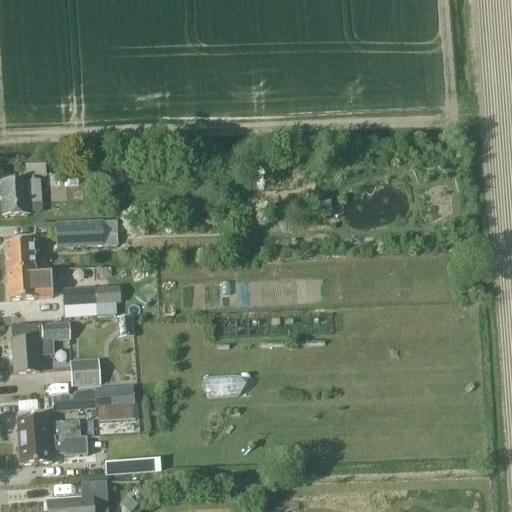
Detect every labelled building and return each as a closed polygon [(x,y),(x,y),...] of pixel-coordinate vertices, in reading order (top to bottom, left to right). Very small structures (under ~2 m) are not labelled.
[(26,178),(26,183),(26,184),(34,183),(34,178),(46,177),(44,161),(24,162),(25,178),(26,178)] [(29,217),(29,215),(42,214),(41,204),(39,182),(34,183),(26,184),(26,183),(0,184),(2,219),(29,217)] [(34,227),(35,241),(56,240),(56,250),(118,248),(117,236),(102,237),(101,224),(34,227)] [(6,275),(38,273),(36,245),(32,245),(32,244),(5,246),(6,275)] [(39,285),(38,273),(6,275),(8,303),(36,302),(35,285),(39,285)] [(63,309),(95,307),(94,291),(62,293),(63,309)] [(69,326),(27,328),(26,328),(11,329),(11,343),(14,377),(40,375),(39,358),(52,357),(52,343),(69,342),(69,326)] [(69,364),(71,391),(101,388),(99,362),(69,364)] [(132,406),(131,391),(95,393),(96,408),(132,406)] [(74,398),(51,400),(52,416),(77,414),(96,413),(94,392),(74,394),(74,398)] [(17,422),(18,445),(48,443),(48,440),(55,440),(56,445),(63,445),(63,442),(79,441),(78,425),(61,426),(61,427),(47,428),(47,420),(17,422)] [(48,443),(18,445),(20,468),(50,466),(49,457),(63,456),(63,458),(81,457),(79,441),(63,442),(63,445),(56,445),(55,440),(48,440),(48,443)] [(150,460),(98,462),(98,475),(150,473),(150,460)] [(107,511),(106,484),(80,486),(81,502),(47,504),(47,511),(107,511)] [(133,511),(137,508),(127,499),(119,507),(123,511),(133,511)]
